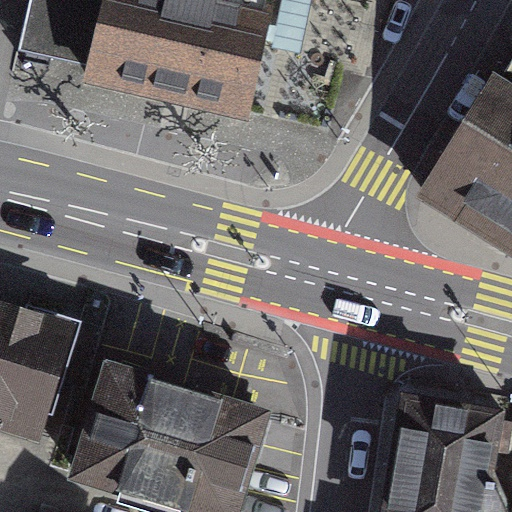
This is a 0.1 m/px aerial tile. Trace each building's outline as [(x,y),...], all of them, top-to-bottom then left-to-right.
[(78,75),(74,90),(244,130),(269,22),(175,0),(23,0),(10,59),(78,75)] [(511,83),(495,74),(423,201),(511,253),(511,83)] [(0,417),(48,431),(79,322),(0,300),(0,417)] [(238,511),(269,411),(105,361),(69,479),(178,511),(238,511)] [(505,411),(403,397),(387,511),(511,511),(511,504),(496,471),(505,411)]
